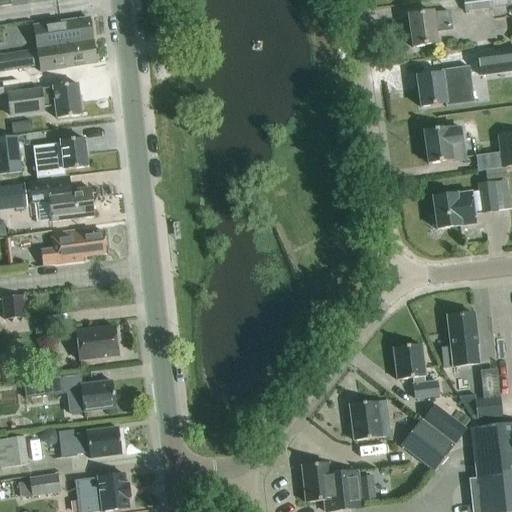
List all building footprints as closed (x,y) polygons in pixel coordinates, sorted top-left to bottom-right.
[(511,0),(463,0),(465,12),(511,6),(511,0)] [(435,34),(452,32),(450,13),(433,15),(433,14),(409,17),(413,48),(437,45),(435,34)] [(89,19),(33,27),(37,50),(92,42),(89,19)] [(96,64),(92,42),(37,50),(0,55),(0,72),(39,67),(40,73),(49,71),(64,69),(64,68),(96,64)] [(511,71),(511,50),(478,56),(481,76),(511,71)] [(441,74),(416,78),(420,108),(445,105),(445,108),(474,104),(474,103),(472,103),(468,69),(469,69),(469,68),(440,71),(441,74)] [(57,120),(81,116),(77,85),(53,88),(7,94),(10,116),(44,112),(43,108),(55,107),(57,120)] [(454,161),(464,160),(460,129),(450,131),(450,129),(424,132),(429,166),(454,162),(454,161)] [(511,135),(503,136),(507,169),(511,168),(511,135)] [(0,175),(21,173),(16,136),(0,138),(0,175)] [(36,179),(49,177),(49,178),(65,176),(65,171),(87,168),(84,139),(60,142),(60,145),(33,148),(36,179)] [(485,172),(486,182),(506,179),(504,169),(485,172)] [(68,180),(30,184),(32,203),(49,202),(51,222),(93,217),(90,189),(70,192),(68,180)] [(478,194),(471,195),(458,197),(458,196),(432,199),(435,217),(430,217),(432,228),(437,228),(438,231),(461,228),(461,227),(475,225),(474,215),(511,210),(507,182),(477,186),(478,194)] [(24,185),(0,187),(0,212),(27,209),(24,185)] [(42,267),(54,266),(83,262),(83,258),(106,255),(103,233),(80,236),(80,231),(51,235),(53,250),(41,252),(42,267)] [(2,298),(4,321),(24,319),(22,296),(2,298)] [(479,366),(477,348),(474,315),(448,318),(451,349),(442,350),(444,370),(479,366)] [(80,362),(118,358),(114,328),(76,332),(80,362)] [(414,400),(440,397),(439,383),(425,385),(424,379),(425,379),(421,346),(394,350),(398,382),(412,380),(413,385),(412,385),(414,400)] [(46,358),(48,374),(64,372),(62,357),(46,358)] [(23,382),(25,398),(63,394),(61,378),(23,382)] [(84,413),(115,409),(112,382),(80,386),(81,391),(68,392),(70,410),(83,408),(84,413)] [(0,415),(10,415),(9,396),(0,396),(0,415)] [(499,397),(474,400),(477,421),(501,418),(499,397)] [(354,443),(389,438),(385,402),(350,407),(354,443)] [(430,411),(422,421),(455,445),(465,432),(461,429),(456,425),(451,421),(433,408),(430,411)] [(454,446),(421,420),(411,433),(427,446),(420,456),(436,469),(454,446)] [(469,480),(472,511),(511,511),(511,424),(470,429),(475,480),(469,480)] [(118,429),(86,433),(86,434),(73,436),(73,432),(58,433),(61,459),(76,457),(76,456),(89,454),(89,460),(121,456),(118,429)] [(0,440),(0,469),(28,466),(24,437),(0,440)] [(322,502),(323,511),(328,511),(361,508),(357,473),(329,476),(328,465),(302,468),(306,504),(322,502)] [(17,484),(20,499),(60,493),(58,474),(29,478),(30,482),(17,484)] [(125,475),(124,475),(74,482),(78,511),(110,511),(129,510),(128,500),(130,499),(128,485),(126,485),(125,475)]
